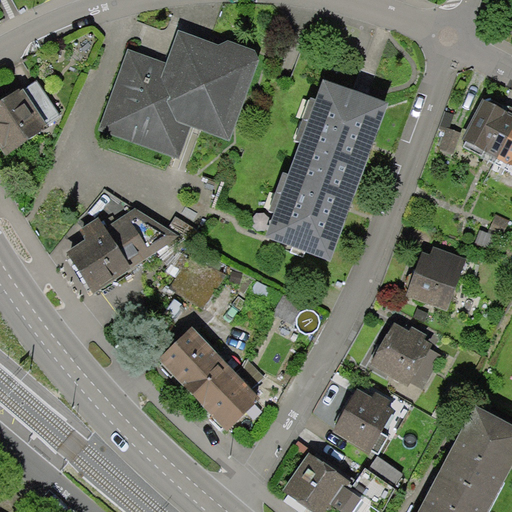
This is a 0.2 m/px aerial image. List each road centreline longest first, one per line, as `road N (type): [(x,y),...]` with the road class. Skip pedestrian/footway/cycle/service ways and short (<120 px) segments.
road 1 (residential): [(447,38),(362,279),(221,509)]
road 2 (primary): [(0,260),(49,337),(221,509)]
road 3 (residential): [(130,0),(80,12),(0,55)]
